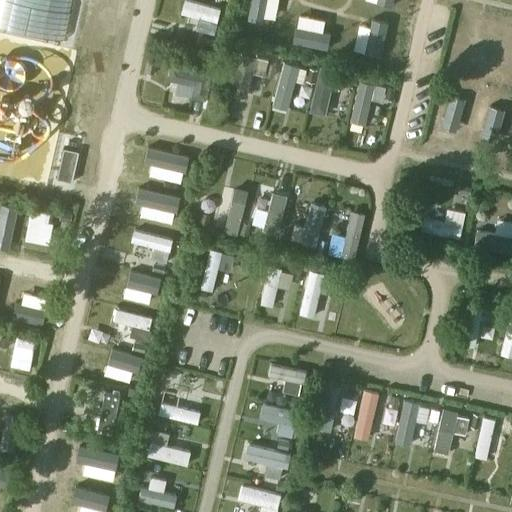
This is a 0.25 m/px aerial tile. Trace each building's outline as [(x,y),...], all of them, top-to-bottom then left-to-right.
[(194,12),(192,26),(218,29),(221,5),(186,0),(184,11),(194,12)] [(86,14),(105,15),(105,5),(86,4),(86,14)] [(0,58),(17,60),(20,32),(0,29),(0,58)] [(37,37),(28,81),(44,84),(49,58),(62,60),(66,42),(37,37)] [(447,69),(487,81),(496,50),(457,37),(447,69)] [(87,96),(98,51),(79,46),(68,91),(87,96)] [(275,104),(292,108),(303,64),(286,59),(275,104)] [(174,107),(190,109),(192,94),(206,96),(209,71),(171,66),(168,89),(176,90),(174,107)] [(333,112),(335,66),(317,66),(316,111),(333,112)] [(361,78),(352,120),(369,123),(375,99),(385,101),(389,84),(361,78)] [(13,150),(17,136),(5,133),(1,147),(13,150)] [(154,145),(150,160),(191,171),(195,156),(154,145)] [(56,179),(72,182),(79,151),(63,148),(56,179)] [(36,187),(37,154),(7,153),(6,186),(36,187)] [(251,188),(227,182),(217,222),(240,228),(251,188)] [(180,220),(183,194),(141,188),(137,214),(180,220)] [(275,190),(271,209),(256,206),(252,225),(281,231),(289,193),(275,190)] [(312,199),(305,224),(297,222),(293,238),(319,245),(330,204),(312,199)] [(0,235),(17,239),(24,206),(1,201),(0,205),(0,235)] [(423,217),(421,231),(464,236),(467,209),(447,207),(445,220),(423,217)] [(50,244),(56,213),(30,208),(24,239),(50,244)] [(359,255),(364,210),(341,208),(336,252),(359,255)] [(511,251),(511,219),(498,218),(496,232),(477,229),(475,246),(511,251)] [(131,256),(174,265),(180,241),(137,231),(131,256)] [(211,248),(203,286),(215,289),(220,266),(232,269),(235,252),(211,248)] [(270,266),(262,301),(276,304),(284,269),(270,266)] [(310,267),(299,311),(317,316),(329,272),(310,267)] [(123,269),(121,284),(141,287),(139,298),(161,301),(165,274),(123,269)] [(47,326),(52,293),(28,289),(23,323),(47,326)] [(113,329),(132,334),(135,323),(152,328),(155,316),(119,307),(113,329)] [(14,334),(10,366),(33,368),(36,336),(14,334)] [(118,375),(137,381),(146,355),(107,343),(102,358),(122,364),(118,375)] [(273,361),(270,371),(306,381),(309,371),(273,361)] [(327,383),(317,426),(333,430),(343,387),(327,383)] [(366,387),(354,434),(371,438),(384,391),(366,387)] [(182,405),(184,391),(167,389),(163,416),(202,420),(204,408),(182,405)] [(96,432),(112,436),(120,395),(105,392),(96,432)] [(452,453),(462,412),(406,397),(395,440),(413,445),(420,419),(440,424),(434,448),(452,453)] [(280,435),(299,437),(302,407),(259,402),(257,417),(281,420),(280,435)] [(0,447),(18,450),(23,415),(0,411),(0,447)] [(476,454),(491,457),(498,416),(484,414),(476,454)] [(191,464),(195,450),(169,443),(170,438),(156,434),(151,454),(191,464)] [(81,442),(76,457),(119,470),(124,455),(81,442)] [(290,467),(293,452),(251,442),(248,457),(290,467)] [(178,507),(181,495),(166,491),(169,478),(151,473),(145,498),(178,507)] [(65,496),(103,509),(109,493),(70,480),(65,496)] [(242,485),(240,500),(280,505),(282,490),(242,485)]
